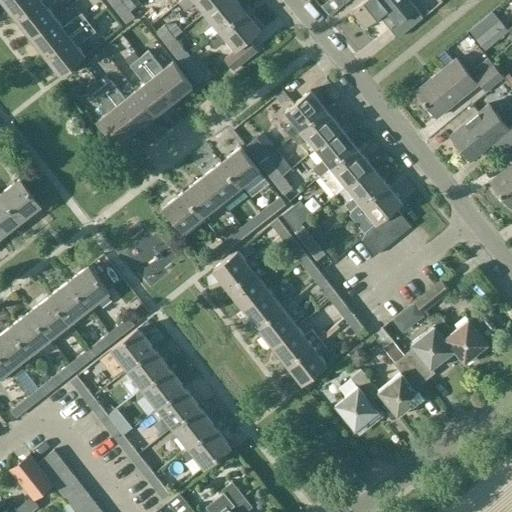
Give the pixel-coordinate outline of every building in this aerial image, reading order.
[(2,0),(17,18),(40,0),(2,0)] [(32,37),(56,18),(48,8),(58,0),(40,0),(17,18),(32,37)] [(221,0),(183,0),(180,3),(186,10),(197,1),(206,13),(221,0)] [(221,32),(246,11),(237,0),(221,0),(206,13),(221,31),(221,32)] [(423,18),(422,17),(408,0),(366,0),(352,11),(365,27),(387,9),(397,21),(390,27),(399,38),(423,18)] [(128,24),(135,17),(126,5),(118,11),(128,24)] [(249,40),(262,30),(246,11),(221,32),(221,31),(209,40),(216,49),(227,40),(235,49),(224,58),(235,71),(258,51),(249,40)] [(47,56),(89,22),(82,13),(64,28),(56,18),(32,37),(47,56)] [(499,19),(476,38),(485,49),(509,30),(508,29),(499,19)] [(61,75),(86,56),(78,46),(97,32),(89,22),(47,56),(61,75)] [(156,31),(166,44),(173,38),(183,30),(177,23),(169,29),(165,24),(156,31)] [(173,38),(166,44),(179,59),(186,54),(173,38)] [(456,58),(454,60),(444,50),(436,57),(444,67),(416,91),(436,117),(477,84),(456,58)] [(135,51),(126,58),(131,65),(146,84),(136,92),(155,116),(174,101),(141,58),(140,58),(135,51)] [(193,86),(174,62),(164,69),(150,51),(141,58),(174,101),(193,86)] [(204,77),(196,66),(186,54),(179,60),(197,83),(204,77)] [(503,77),(493,64),(488,57),(476,67),(481,74),(476,78),(486,90),(503,77)] [(103,87),(97,79),(87,86),(109,113),(98,121),(116,146),(136,130),(103,87)] [(155,116),(136,92),(126,99),(112,80),(103,87),(136,130),(155,116)] [(294,136),(326,109),(311,91),(286,111),(294,120),(283,128),(291,138),(294,136)] [(500,152),(511,141),(511,122),(509,125),(491,104),(451,134),(470,158),(491,141),(500,152)] [(317,148),(342,128),(326,109),(294,136),(300,143),(308,137),(317,148)] [(321,176),(357,147),(342,128),(317,148),(325,158),(313,167),(321,176)] [(271,161),(267,156),(274,151),(261,134),(246,145),(263,167),(271,161)] [(348,186),(372,166),(357,147),(321,176),(335,195),(347,185),(348,186)] [(511,147),(508,151),(511,155),(511,163),(492,180),(501,192),(499,193),(511,207),(511,205),(511,147)] [(241,187),(260,172),(242,148),(223,163),(241,187)] [(275,181),(282,175),(271,161),(263,167),(275,181)] [(222,202),(241,187),(223,163),(203,178),(222,202)] [(363,204),(388,184),(372,166),(348,186),(355,195),(345,204),(352,212),(353,212),(362,203),(363,204)] [(282,175),(275,181),(285,195),(293,189),(282,175)] [(203,217),(222,202),(203,178),(184,193),(203,217)] [(21,220),(40,205),(21,180),(1,195),(21,220)] [(379,223),(388,216),(397,208),(403,203),(388,184),(363,204),(368,210),(378,223),(379,223)] [(184,232),(203,217),(184,193),(165,208),(184,232)] [(0,234),(1,236),(21,220),(1,195),(0,195),(0,234)] [(260,210),(266,219),(286,203),(280,195),(260,210)] [(305,225),(304,224),(314,217),(301,199),(282,214),(287,220),(297,232),(305,225)] [(362,203),(353,212),(358,218),(368,210),(363,204),(362,203)] [(402,234),(412,226),(397,208),(388,216),(402,234)] [(242,224),(242,225),(248,233),(266,219),(260,210),(242,224)] [(287,243),(294,237),(278,216),(271,222),(287,243)] [(393,241),(402,234),(388,216),(379,223),(393,241)] [(393,241),(379,223),(378,223),(370,230),(385,248),(393,241)] [(248,233),(242,225),(222,241),(228,249),(248,233)] [(316,240),(305,225),(297,232),(308,247),(316,240)] [(376,255),(385,248),(370,230),(361,237),(376,255)] [(301,262),(309,256),(294,237),(287,243),(301,262)] [(327,253),(316,240),(308,247),(318,260),(327,253)] [(210,263),(228,249),(222,241),(203,255),(210,263)] [(254,256),(247,261),(238,250),(213,270),(228,289),(261,263),(254,256)] [(316,281),(324,275),(309,256),(301,262),(316,281)] [(268,288),(259,277),(267,271),(261,263),(228,289),(243,308),(268,288)] [(89,266),(69,282),(89,307),(109,292),(89,266)] [(331,300),(339,294),(324,275),(316,281),(331,300)] [(425,310),(450,290),(442,281),(418,301),(425,310)] [(69,323),(89,307),(69,282),(49,297),(69,323)] [(258,327),(283,307),(268,288),(243,308),(258,327)] [(346,319),(354,313),(339,294),(331,300),(346,319)] [(49,338),(69,323),(49,297),(29,313),(49,338)] [(423,314),(414,303),(405,311),(414,322),(423,314)] [(273,346),(298,326),(283,307),(258,327),(273,346)] [(489,344),(488,342),(500,334),(482,310),(469,319),(469,318),(446,336),(456,349),(455,350),(465,362),(489,344)] [(29,354),(49,338),(29,313),(10,328),(29,354)] [(354,313),(346,319),(360,338),(368,332),(354,313)] [(438,314),(432,319),(436,324),(442,331),(448,326),(438,314)] [(115,340),(135,325),(129,317),(109,333),(115,340)] [(456,349),(446,336),(442,331),(436,324),(411,344),(414,347),(405,354),(425,380),(435,372),(432,368),(455,350),(456,349)] [(304,335),(298,326),(273,346),(288,365),(321,339),(320,337),(313,328),(304,335)] [(19,362),(29,354),(10,328),(0,335),(0,356),(10,369),(11,368),(16,374),(24,368),(19,362)] [(122,373),(153,349),(138,329),(112,349),(127,368),(121,373),(122,373)] [(95,356),(115,340),(109,333),(89,348),(95,356)] [(327,364),(320,354),(328,347),(321,339),(288,365),(303,384),(327,364)] [(425,380),(405,354),(394,340),(384,348),(395,362),(394,363),(401,372),(378,390),(382,394),(389,403),(388,404),(398,416),(422,397),(415,388),(425,380)] [(75,371),(95,356),(89,348),(69,364),(75,371)] [(359,348),(351,355),(358,364),(363,360),(364,354),(359,348)] [(143,388),(169,368),(153,349),(122,373),(128,381),(134,377),(143,388)] [(0,376),(10,369),(0,356),(0,376)] [(55,387),(75,371),(69,364),(49,379),(55,387)] [(152,413),(184,388),(169,368),(143,388),(157,407),(151,412),(152,413)] [(382,394),(378,390),(362,369),(352,377),(358,386),(335,404),(355,430),(379,410),(372,402),(382,394)] [(86,401),(93,396),(77,376),(70,382),(86,401)] [(35,402),(55,387),(49,379),(29,395),(35,402)] [(173,428),(199,407),(184,388),(152,413),(158,421),(164,416),(173,428)] [(16,417),(35,402),(29,395),(10,410),(16,417)] [(101,421),(108,415),(93,396),(86,401),(101,421)] [(183,452),(215,427),(199,407),(173,428),(188,447),(182,451),(183,452)] [(135,445),(157,426),(145,412),(123,431),(135,445)] [(117,440),(124,435),(108,415),(101,421),(117,440)] [(204,467),(230,446),(215,427),(183,452),(189,459),(194,454),(204,467)] [(132,460),(139,454),(124,435),(117,440),(132,460)] [(43,473),(61,459),(54,450),(36,464),(41,470),(43,473)] [(26,453),(13,462),(21,474),(34,465),(26,453)] [(147,479),(154,474),(139,454),(132,460),(147,479)] [(50,482),(68,468),(61,459),(43,473),(50,482)] [(57,490),(75,476),(68,468),(50,482),(52,485),(53,484),(54,485),(57,490)] [(41,470),(31,478),(43,493),(54,485),(53,484),(52,485),(50,482),(43,473),(41,470)] [(163,499),(170,494),(154,474),(147,479),(163,499)] [(64,499),(82,485),(75,476),(57,490),(64,499)] [(245,511),(252,507),(238,490),(232,481),(221,489),(224,493),(206,507),(209,511),(245,511)] [(71,507),(89,494),(82,485),(64,499),(67,502),(71,507)] [(193,511),(178,493),(167,502),(175,511),(193,511)] [(71,507),(74,511),(83,511),(95,502),(89,494),(71,507)] [(22,504),(27,511),(28,511),(39,505),(35,500),(32,496),(22,504)] [(101,511),(102,511),(95,502),(83,511),(101,511)]
